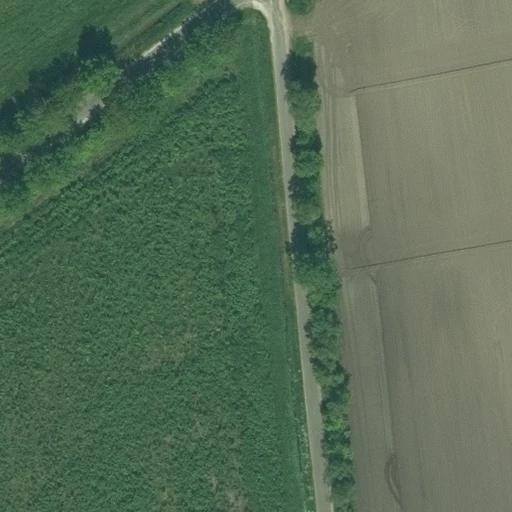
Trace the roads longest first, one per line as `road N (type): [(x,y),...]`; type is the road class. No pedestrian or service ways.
road 1 (unclassified): [(275,0),(327,511)]
road 2 (residential): [(0,171),(232,0)]
